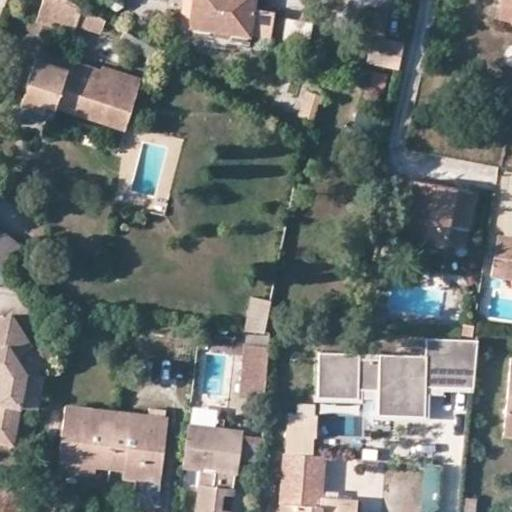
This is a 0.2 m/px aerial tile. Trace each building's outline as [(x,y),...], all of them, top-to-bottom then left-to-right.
[(69,0),(41,0),(34,22),(71,33),(74,26),(81,7),(69,0)] [(227,40),(228,34),(269,40),(272,13),(255,10),(255,0),(191,0),(187,29),(210,32),(210,38),(227,40)] [(511,0),(499,0),(495,18),(511,22),(511,0)] [(368,24),(382,29),(389,9),(375,4),(368,24)] [(81,7),(74,26),(99,34),(105,21),(81,7)] [(312,23),(287,20),(285,40),(310,43),(312,23)] [(151,60),(156,51),(123,31),(117,42),(151,60)] [(398,71),(404,44),(372,37),(365,63),(398,71)] [(116,82),(119,70),(101,65),(100,69),(39,50),(37,57),(116,82)] [(58,108),(125,128),(143,77),(119,70),(116,82),(37,57),(20,105),(42,112),(47,105),(58,108)] [(384,92),(389,72),(372,68),(368,88),(384,92)] [(320,95),(306,92),(300,115),(314,119),(320,95)] [(20,105),(18,112),(39,120),(42,112),(20,105)] [(47,105),(42,112),(55,116),(58,108),(47,105)] [(353,129),(376,134),(380,112),(357,108),(353,129)] [(471,229),(479,191),(411,179),(408,201),(403,231),(419,233),(418,240),(446,244),(450,226),(471,229)] [(408,201),(400,200),(395,230),(403,231),(408,201)] [(0,269),(1,270),(2,271),(21,242),(0,225),(0,269)] [(511,238),(498,236),(495,257),(511,259),(511,238)] [(511,259),(495,257),(493,277),(511,279),(511,259)] [(267,329),(268,296),(246,296),(245,329),(267,329)] [(40,407),(46,373),(27,370),(15,354),(31,343),(10,313),(0,319),(0,373),(1,376),(0,382),(0,438),(14,441),(20,404),(40,407)] [(463,334),(473,334),(475,323),(464,322),(463,334)] [(207,331),(199,331),(198,343),(207,344),(207,331)] [(246,332),(246,343),(269,346),(270,334),(246,332)] [(425,383),(426,358),(443,359),(442,383),(472,384),(477,337),(425,335),(425,353),(378,351),(378,356),(358,356),(359,351),(318,349),(316,394),(357,396),(357,387),(377,387),(377,397),(377,412),(423,414),(424,390),(416,390),(417,382),(425,383)] [(269,346),(246,343),(241,394),(264,395),(269,346)] [(425,383),(442,383),(443,359),(426,358),(425,383)] [(416,390),(424,390),(425,383),(417,382),(416,390)] [(357,387),(357,396),(377,397),(377,387),(357,387)] [(117,411),(66,405),(57,469),(95,474),(96,467),(109,469),(117,411)] [(122,478),(159,482),(166,418),(117,411),(109,469),(121,470),(122,478)] [(188,423),(183,468),(203,470),(215,471),(214,486),(202,485),(198,511),(233,511),(233,510),(224,509),(226,492),(232,493),(234,474),(237,474),(239,456),(242,434),(242,429),(188,423)] [(259,456),(260,435),(242,434),(239,456),(259,456)] [(277,511),(353,511),(354,498),(318,497),(321,452),(282,450),(277,511)] [(436,508),(438,466),(422,466),(421,507),(436,508)] [(203,470),(202,485),(214,486),(215,471),(203,470)]
